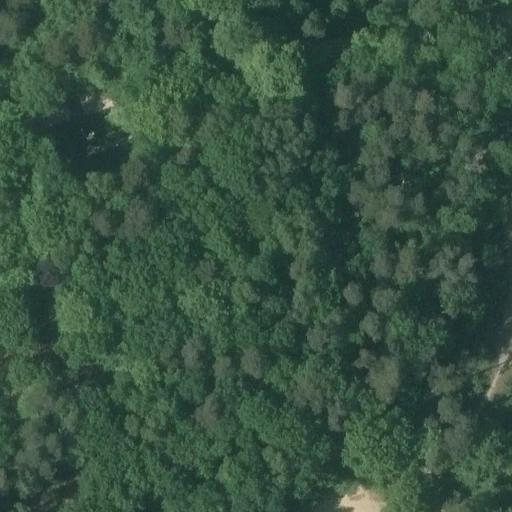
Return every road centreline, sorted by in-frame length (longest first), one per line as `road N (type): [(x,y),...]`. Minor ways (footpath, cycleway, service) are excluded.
road 1 (track): [(59,114),(262,58),(511,17)]
road 2 (track): [(28,124),(91,511)]
